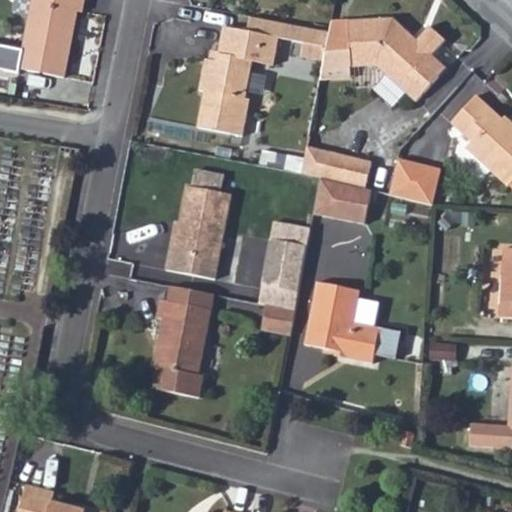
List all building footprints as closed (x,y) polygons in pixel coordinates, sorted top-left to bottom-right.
[(85,0),(34,0),(25,50),(0,45),(0,69),(21,74),(22,69),(65,78),(76,11),(84,12),(85,0)] [(328,49),(331,33),(251,17),(248,32),(224,28),(219,54),(218,62),(210,61),(206,60),(200,91),(205,92),(198,128),(243,137),(250,100),(246,99),(253,63),(274,67),(279,39),(305,44),(328,49)] [(425,64),(433,55),(446,41),(430,27),(418,41),(415,44),(410,40),(413,37),(394,19),(333,23),(331,33),(328,49),(325,61),(323,69),(376,66),(416,102),(439,78),(425,64)] [(325,61),(328,49),(305,44),(302,57),(325,61)] [(218,62),(219,54),(212,53),(210,61),(218,62)] [(448,68),(433,55),(425,64),(439,78),(448,68)] [(511,122),(480,94),(454,124),(475,141),(469,148),(511,183),(511,122)] [(330,178),(368,188),(374,160),(336,151),(330,178)] [(394,194),(436,204),(444,168),(401,158),(394,194)] [(368,225),(375,189),(368,188),(330,178),(324,177),(316,214),(368,225)] [(182,249),(177,248),(173,267),(222,278),(240,194),(195,185),(187,221),(182,249)] [(183,220),(177,248),(182,249),(187,221),(183,220)] [(264,286),(300,294),(310,248),(273,240),(264,286)] [(511,248),(506,249),(502,320),(511,320),(511,248)] [(350,353),(349,357),(374,363),(375,355),(398,360),(402,334),(354,323),(361,290),(320,281),(306,344),(339,351),(350,353)] [(219,311),(168,299),(165,317),(172,319),(162,367),(164,368),(160,389),(205,399),(210,377),(206,375),(219,311)] [(261,328),(291,336),(296,311),(266,304),(261,328)] [(457,346),(432,344),(431,360),(456,361),(457,346)] [(511,417),(511,427),(496,426),(474,425),(473,447),(511,450),(511,417)] [(414,435),(402,432),(399,446),(410,449),(414,435)] [(103,511),(54,498),(56,492),(28,485),(20,511),(103,511)] [(486,511),(511,511),(511,508),(489,502),(486,511)]
